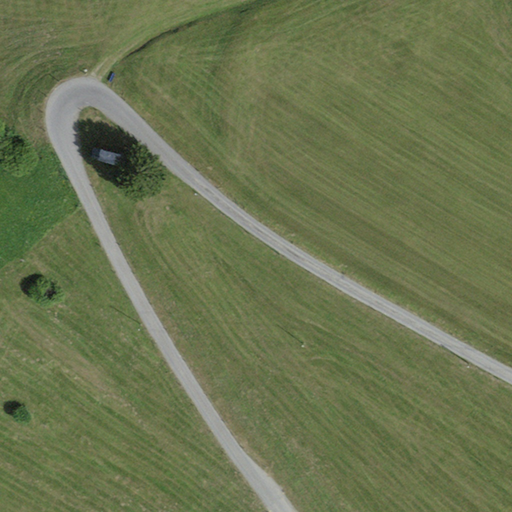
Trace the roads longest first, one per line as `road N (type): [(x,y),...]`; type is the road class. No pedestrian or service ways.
road 1 (tertiary): [(286,511),(171,357),(87,200),(58,132),(64,97),(100,92),(229,211),(511,379)]
road 2 (track): [(87,90),(165,24),(239,0)]
